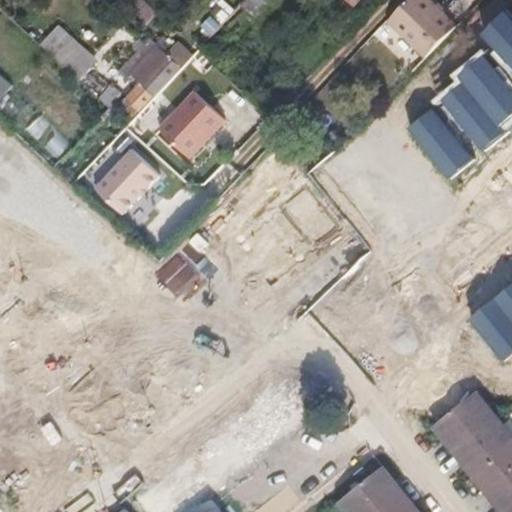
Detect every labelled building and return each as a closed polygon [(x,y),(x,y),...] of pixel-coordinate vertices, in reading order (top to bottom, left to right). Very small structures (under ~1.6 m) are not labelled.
[(461,31),(428,0),(408,0),(388,22),(431,63),(461,31)] [(511,13),(509,10),(488,31),(501,47),(492,53),(465,75),(471,82),(450,100),(410,127),(453,179),(476,154),(462,136),(468,131),(487,148),(509,131),(503,125),(511,119),(511,13)] [(99,58),(61,23),(40,45),(79,81),(99,58)] [(130,97),(142,109),(194,53),(182,40),(170,53),(159,43),(132,70),(144,83),(130,97)] [(192,159),(226,121),(196,93),(161,132),(192,159)] [(126,213),(160,178),(132,151),(98,187),(126,213)] [(113,301),(0,157),(0,257),(64,339),(113,301)] [(115,349),(153,397),(256,317),(218,269),(115,349)] [(511,287),(475,317),(509,359),(511,356),(511,287)] [(0,393),(0,406),(54,476),(86,451),(26,373),(0,393)] [(150,511),(181,511),(310,408),(285,377),(137,496),(150,511)] [(511,511),(511,432),(479,392),(435,428),(503,511),(511,511)] [(420,511),(385,468),(341,504),(347,511),(420,511)]
